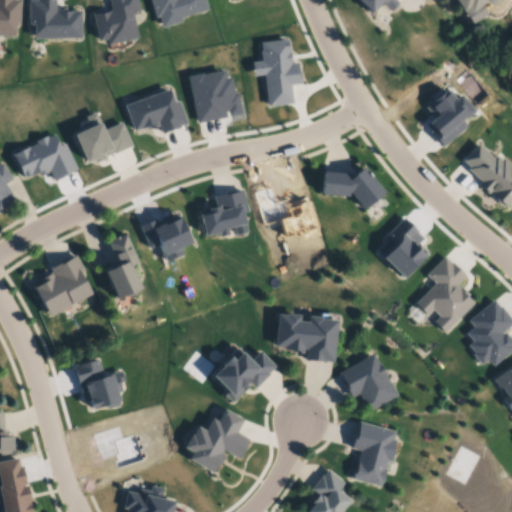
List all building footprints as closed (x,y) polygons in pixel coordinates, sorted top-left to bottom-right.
[(0,0),(19,0),(19,24),(15,24),(14,35),(0,33),(0,0)] [(33,22),(28,22),(28,0),(55,0),(55,9),(56,9),(56,6),(65,5),(65,9),(81,9),(81,36),(33,36),(33,22)] [(107,37),(98,39),(92,12),(110,8),(108,0),(136,0),(139,11),(132,13),(138,35),(108,42),(107,37)] [(159,14),(155,15),(150,0),(204,0),(207,8),(180,16),(181,19),(162,25),(159,14)] [(358,2),(359,1),(357,0),(397,0),(389,9),(380,1),(369,12),(358,2)] [(480,0),(479,1),(485,11),(470,20),(464,11),(462,11),(454,0),(480,0)] [(268,104),(264,74),(253,75),(251,60),(261,59),(260,49),(262,49),(261,41),(288,38),(291,62),(297,61),(301,82),(290,83),(292,101),(268,104)] [(187,75),(202,71),(202,73),(224,68),(226,76),(231,75),(235,92),(237,91),(241,111),(229,114),(227,108),(224,109),(225,115),(197,120),(187,75)] [(133,129),(124,103),(169,87),(174,99),(178,98),(187,122),(179,125),(179,127),(162,133),(158,124),(148,128),(147,124),(133,129)] [(441,146),(428,131),(429,130),(423,124),(432,116),(423,105),(444,87),(453,98),(459,93),(474,109),(464,118),(462,116),(460,118),(466,124),(441,146)] [(86,160),(80,146),(77,147),(71,134),(73,133),(73,132),(81,128),(78,122),(86,119),(84,115),(95,110),(99,119),(100,119),(104,128),(121,120),(132,144),(114,152),(113,150),(104,154),(104,156),(95,161),(93,157),(86,160)] [(21,176),(11,153),(36,142),(35,140),(46,134),(47,136),(54,133),(59,144),(64,141),(77,168),(56,177),(57,179),(53,180),(48,169),(46,170),(47,171),(45,173),(44,172),(39,174),(37,171),(30,175),(29,173),(23,177),(21,176)] [(477,183),(479,180),(465,167),(467,166),(460,159),(476,141),(492,155),(494,153),(500,158),(501,157),(511,167),(511,196),(503,206),(489,193),(492,191),(489,189),(486,192),(477,183)] [(0,161),(1,161),(12,178),(4,183),(13,196),(5,201),(6,203),(0,207),(0,161)] [(320,170),(351,173),(361,164),(382,191),(361,207),(348,191),(346,191),(345,195),(318,192),(320,170)] [(249,191),(270,184),(274,199),(284,195),(285,200),(287,199),(287,197),(306,191),(320,235),(296,242),(293,232),(281,236),(276,220),(260,225),(249,191)] [(196,213),(206,211),(205,206),(214,204),(211,194),(241,187),(246,211),(241,212),(246,230),(233,233),(230,225),(222,227),(224,233),(215,235),(214,231),(201,234),(196,213)] [(148,247),(138,224),(156,216),(159,224),(179,215),(191,241),(181,246),(184,253),(166,261),(158,243),(148,247)] [(376,250),(385,241),(382,237),(402,218),(421,237),(415,243),(424,252),(411,265),(414,266),(402,277),(376,250)] [(116,298),(104,269),(117,264),(106,240),(125,232),(138,260),(131,263),(141,287),(116,298)] [(49,315),(34,286),(42,282),(39,277),(51,270),(49,266),(75,252),(84,270),(81,272),(92,293),(49,315)] [(413,302),(433,282),(425,273),(442,255),(449,262),(450,260),(464,274),(456,283),(457,286),(459,285),(468,294),(466,295),(473,302),(443,331),(432,321),(437,316),(431,309),(425,314),(413,302)] [(472,326),(467,320),(492,301),(498,308),(499,306),(511,322),(499,332),(501,334),(503,331),(511,341),(511,343),(510,345),(511,347),(511,348),(492,365),(487,358),(480,363),(472,354),(473,352),(468,345),(472,341),(465,332),(472,326)] [(272,345),(276,314),(284,315),(284,312),(298,314),(297,320),(305,321),(306,314),(321,316),(320,318),(334,319),(332,361),(323,360),(322,362),(303,360),(304,349),(301,349),(300,353),(288,351),(289,349),(282,349),(282,346),(272,345)] [(229,403),(220,394),(222,391),(207,375),(217,365),(216,364),(235,345),(249,359),(258,350),(273,366),(266,372),(267,374),(253,387),(245,379),(243,382),(247,386),(229,403)] [(334,373),(371,353),(394,395),(366,411),(356,393),(348,398),(334,373)] [(88,401),(83,402),(73,366),(98,358),(103,376),(108,375),(108,373),(122,369),(125,381),(120,382),(123,391),(117,392),(119,400),(117,401),(118,404),(106,408),(105,404),(91,409),(88,401)] [(493,378),(511,366),(511,411),(511,410),(509,411),(501,399),(504,397),(493,378)] [(210,473),(185,458),(188,452),(181,447),(188,434),(190,435),(195,426),(202,431),(210,418),(215,421),(222,409),(240,419),(233,432),(246,439),(242,445),(243,446),(236,459),(220,450),(219,452),(223,455),(216,466),(214,465),(210,473)] [(0,410),(3,410),(4,430),(6,430),(6,437),(11,437),(11,438),(15,442),(15,444),(12,447),(12,450),(9,450),(10,453),(0,453),(0,410)] [(349,447),(356,420),(393,431),(391,439),(394,440),(391,449),(392,450),(388,462),(385,461),(380,479),(381,479),(380,482),(378,482),(377,486),(350,478),(359,451),(349,447)] [(90,433),(119,424),(120,428),(133,424),(144,460),(113,469),(109,458),(101,460),(98,452),(96,453),(90,433)] [(0,461),(17,458),(19,467),(21,466),(22,468),(21,468),(24,481),(25,481),(25,483),(22,484),(23,486),(27,485),(30,500),(28,500),(30,511),(3,511),(0,495),(0,461)] [(308,489),(320,475),(321,476),(326,469),(342,482),(335,491),(348,501),(337,511),(303,511),(311,504),(308,502),(315,494),(308,489)] [(125,511),(126,509),(122,508),(126,490),(138,493),(139,488),(150,490),(151,485),(163,488),(161,498),(174,501),(171,511),(125,511)]
